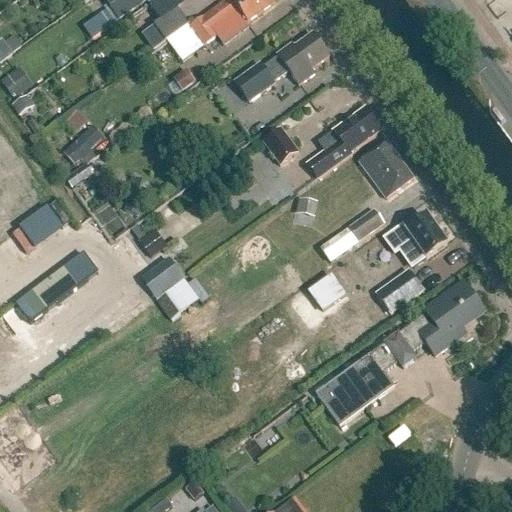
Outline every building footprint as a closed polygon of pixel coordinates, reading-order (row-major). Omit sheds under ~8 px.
[(126,0),(111,11),(120,24),(147,4),(143,0),(126,0)] [(274,7),(269,0),(243,0),(235,7),(229,0),(190,29),(168,45),(183,66),(205,49),(218,40),(212,32),(238,13),(248,27),(274,7)] [(190,29),(191,29),(178,11),(155,28),(168,45),(190,29)] [(11,34),(0,41),(0,62),(21,49),(11,34)] [(314,77),(312,73),(329,61),(313,38),(295,51),(292,47),(277,58),(278,60),(263,71),(260,68),(234,86),(249,106),(274,88),(274,86),(289,75),(298,89),(314,77)] [(21,72),(4,85),(16,102),(34,89),(21,72)] [(182,94),(195,84),(186,73),(173,82),(182,94)] [(20,120),(34,110),(26,100),(12,110),(20,120)] [(75,111),(62,122),(72,134),(85,124),(75,111)] [(318,183),(351,159),(350,157),(382,134),(366,112),(333,136),(340,145),(308,168),(318,183)] [(299,156),(282,132),(263,146),(280,170),(299,156)] [(95,150),(86,140),(72,153),(81,163),(95,150)] [(386,203),(414,183),(386,146),(359,166),(386,203)] [(72,192),(93,177),(86,168),(65,183),(72,192)] [(103,180),(96,185),(103,195),(110,190),(103,180)] [(286,187),(269,200),(278,212),(295,200),(286,187)] [(146,198),(134,193),(126,214),(139,219),(146,198)] [(42,214),(1,238),(15,262),(67,231),(50,202),(39,209),(42,214)] [(298,203),(297,214),(296,218),(315,221),(317,206),(298,203)] [(331,267),(385,228),(375,213),(320,253),(331,267)] [(388,262),(395,257),(394,256),(412,243),(426,263),(447,248),(427,220),(408,234),(404,227),(382,242),(383,243),(377,248),(388,262)] [(151,262),(164,253),(152,236),(146,240),(137,228),(132,232),(140,244),(139,245),(151,262)] [(64,271),(15,308),(30,327),(79,291),(94,280),(81,262),(66,273),(64,271)] [(425,295),(409,273),(376,298),(391,318),(425,295)] [(171,324),(199,303),(185,283),(156,305),(171,324)] [(433,326),(430,328),(418,337),(426,347),(436,361),(466,338),(462,333),(486,316),(464,286),(425,315),(433,326)] [(418,337),(430,328),(424,320),(317,401),(341,433),(395,392),(385,378),(399,368),(404,373),(417,363),(412,358),(426,347),(418,337)] [(193,333),(186,337),(199,354),(205,349),(193,333)] [(250,339),(250,349),(259,349),(259,339),(250,339)] [(351,358),(359,365),(373,349),(365,342),(351,358)] [(187,511),(180,503),(169,511),(187,511)]
